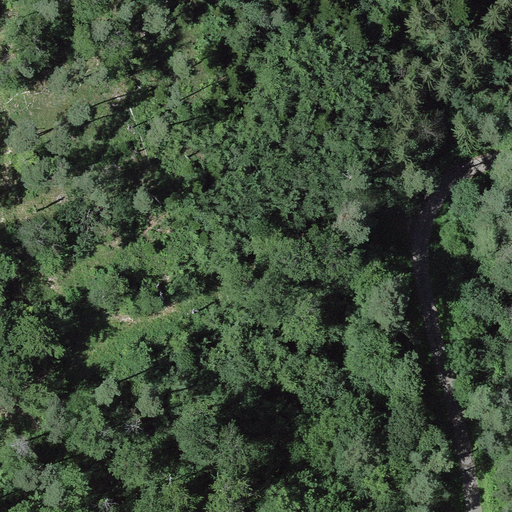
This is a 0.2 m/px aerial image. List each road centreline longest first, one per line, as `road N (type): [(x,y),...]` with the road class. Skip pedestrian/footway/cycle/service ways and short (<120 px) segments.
road 1 (track): [(419,230),(381,219),(327,228),(282,245),(158,319),(111,325),(60,301),(42,280),(0,151)]
road 2 (track): [(477,511),(420,279),(419,230),(454,176),(511,152)]
